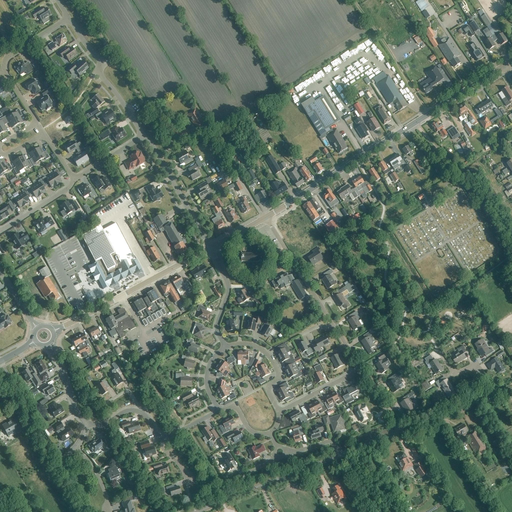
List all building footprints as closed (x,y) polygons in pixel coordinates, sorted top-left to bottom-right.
[(51,15),(46,8),(39,13),(37,10),(31,14),(34,19),(39,16),(44,24),(49,21),(47,18),(51,15)] [(492,23),(486,14),(484,15),(483,16),(482,17),(481,18),(487,27),(492,23)] [(475,32),(479,29),(474,21),(470,24),(475,32)] [(469,33),(472,37),(475,35),(468,25),(462,29),(466,34),(469,33)] [(431,39),(432,38),(435,36),(430,28),(426,31),(431,39)] [(502,34),(499,36),(494,28),(490,31),(495,41),(498,39),(502,45),(507,41),(502,34)] [(493,42),(495,41),(490,31),(488,29),(485,31),(486,33),(485,34),(482,36),(484,38),(483,39),(490,50),(495,46),(493,42)] [(419,36),(422,42),(428,39),(424,33),(419,36)] [(52,42),(48,45),(52,51),(56,48),(55,46),(58,44),(59,47),(67,42),(65,39),(66,38),(63,34),(55,39),(56,42),(53,44),(52,42)] [(454,67),(461,63),(457,58),(461,55),(449,38),(438,45),(446,58),(446,57),(450,62),(451,62),(454,67)] [(474,50),(475,52),(472,54),(477,61),(484,56),(479,49),(476,51),(475,49),(477,48),(474,43),(469,46),(472,51),(474,50)] [(69,61),(77,55),(76,53),(73,49),(72,48),(68,50),(66,47),(58,53),(62,58),(65,56),(69,61)] [(72,75),(75,72),(77,73),(80,76),(82,74),(83,74),(85,72),(85,71),(88,68),(86,66),(87,65),(86,64),(85,63),(84,63),(82,61),(75,67),(72,64),(67,69),(72,75)] [(18,72),(20,75),(25,71),(27,74),(33,70),(29,64),(25,67),(23,62),(20,64),(20,63),(17,65),(17,66),(15,67),(15,68),(18,73),(18,72)] [(440,81),(443,79),(435,66),(426,73),(431,81),(428,83),(429,84),(422,89),(426,94),(427,93),(427,94),(429,92),(433,89),(431,87),(440,81)] [(393,103),(395,105),(396,105),(399,111),(407,106),(403,100),(404,100),(388,76),(385,78),(384,76),(386,75),(384,72),(373,79),(375,82),(389,104),(392,102),(393,103)] [(319,74),(299,85),(302,91),(322,79),(319,74)] [(347,104),(331,76),(326,79),(342,107),(347,104)] [(31,90),(35,95),(40,91),(37,86),(33,79),(25,85),(29,91),(31,90)] [(0,85),(0,96),(4,94),(5,96),(9,94),(3,85),(1,87),(0,85)] [(506,98),(502,100),(506,106),(511,103),(510,101),(511,99),(511,94),(508,87),(502,91),(506,98)] [(92,107),(94,110),(96,108),(98,107),(105,102),(98,94),(92,99),(96,103),(92,107)] [(51,107),(50,106),(52,105),(46,96),(44,98),(36,103),(42,111),(45,109),(46,111),(51,107)] [(304,109),(321,137),(326,133),(327,135),(326,135),(332,145),(333,145),(336,149),(335,149),(336,151),(337,150),(339,153),(347,148),(344,142),(336,129),(333,131),(332,130),(330,127),(339,121),(324,97),(315,102),(312,98),(301,105),(304,109)] [(478,108),(475,110),(478,115),(482,113),(493,106),(489,100),(478,107),(478,108)] [(472,120),(475,125),(478,123),(470,111),(465,104),(457,109),(462,117),(465,114),(466,115),(468,114),(471,118),(469,119),(470,122),(472,120)] [(384,125),(390,121),(381,105),(374,109),(384,125)] [(16,113),(12,115),(17,125),(22,122),(19,117),(22,116),(19,109),(15,111),(16,113)] [(110,110),(102,115),(101,112),(95,116),(98,120),(102,118),(106,124),(115,119),(110,110)] [(197,128),(203,125),(199,118),(200,118),(194,110),(187,115),(192,123),(193,122),(197,128)] [(12,128),(17,125),(12,115),(7,118),(6,116),(3,118),(6,124),(9,123),(12,128)] [(366,120),(368,123),(373,132),(380,128),(376,122),(376,123),(371,116),(366,120)] [(480,122),(483,126),(485,129),(491,125),(490,122),(489,123),(486,118),(480,122)] [(444,137),(448,135),(444,130),(443,131),(442,129),(444,128),(441,124),(439,125),(437,123),(435,124),(432,126),(436,133),(440,131),(444,137)] [(476,134),(468,123),(464,125),(471,137),(476,134)] [(356,129),(362,139),(364,138),(364,139),(368,136),(364,129),(366,128),(364,124),(356,129)] [(180,139),(188,134),(185,128),(180,132),(181,133),(178,135),(173,126),(169,129),(175,138),(178,136),(180,139)] [(126,136),(122,128),(118,130),(116,127),(110,130),(112,134),(112,135),(116,142),(126,136)] [(451,128),(454,132),(450,135),(453,139),(459,135),(454,127),(451,128)] [(102,141),(111,135),(108,130),(99,136),(102,141)] [(65,147),(69,154),(76,149),(78,153),(84,149),(80,142),(75,145),(73,141),(72,142),(72,141),(71,141),(69,142),(69,143),(69,144),(65,147)] [(411,157),(413,155),(411,152),(408,146),(403,150),(406,155),(409,154),(411,157)] [(45,158),(46,160),(49,157),(45,151),(43,153),(40,148),(35,151),(40,160),(45,158)] [(77,157),(73,160),(78,167),(83,164),(85,163),(85,162),(88,160),(84,153),(85,152),(83,149),(76,154),(77,157)] [(30,160),(33,166),(37,164),(36,163),(40,160),(35,151),(30,153),(32,158),(30,160)] [(188,155),(185,151),(178,155),(180,159),(178,160),(180,164),(186,161),(188,164),(193,161),(191,158),(188,159),(186,156),(188,155)] [(134,155),(130,157),(132,159),(125,163),(129,170),(136,166),(136,167),(144,163),(143,161),(144,160),(141,153),(138,152),(137,153),(136,152),(134,153),(134,155)] [(389,160),(393,166),(395,169),(404,164),(402,161),(398,154),(389,160)] [(281,171),(272,156),(266,159),(275,175),(281,171)] [(26,162),(24,157),(18,159),(24,169),(28,167),(29,168),(32,167),(29,160),(26,162)] [(16,167),(13,169),(17,175),(20,173),(19,171),(24,169),(18,159),(13,162),(16,167)] [(414,162),(422,175),(426,172),(425,169),(419,159),(414,162)] [(3,160),(0,161),(0,166),(4,172),(8,170),(9,171),(12,169),(8,163),(6,165),(3,160)] [(379,165),(385,175),(390,172),(388,169),(387,169),(383,162),(379,165)] [(321,172),(323,170),(321,166),(320,164),(319,163),(318,164),(317,163),(313,165),(314,167),(318,174),(319,173),(321,173),(321,172)] [(197,168),(196,165),(190,168),(192,171),(186,174),(188,178),(190,177),(192,181),(200,177),(198,172),(196,173),(194,170),(197,168)] [(380,179),(384,177),(379,166),(375,167),(380,179)] [(307,182),(312,178),(309,175),(311,174),(308,170),(307,171),(305,167),(299,171),(307,182)] [(378,181),(380,180),(377,176),(378,176),(373,168),(369,171),(373,178),(376,182),(378,180),(378,181)] [(55,173),(51,176),(56,185),(61,182),(58,177),(61,175),(57,169),(54,171),(55,173)] [(297,188),(304,183),(301,179),(294,169),(288,173),(294,183),(297,188)] [(245,173),(250,182),(257,179),(251,170),(245,173)] [(395,172),(399,181),(404,179),(400,170),(395,172)] [(394,173),(391,175),(395,182),(399,180),(394,173)] [(52,188),(56,185),(51,176),(46,179),(45,177),(42,179),(46,185),(48,183),(52,188)] [(102,180),(99,176),(92,180),(98,190),(103,187),(104,190),(111,186),(105,178),(102,180)] [(361,177),(356,179),(362,189),(364,192),(366,194),(372,190),(369,185),(367,186),(364,182),(364,183),(361,177)] [(41,195),(46,192),(43,187),(45,186),(41,179),(38,181),(39,183),(35,186),(41,195)] [(356,179),(352,182),(356,188),(354,189),(358,196),(361,194),(364,192),(362,189),(356,179)] [(228,186),(225,181),(216,185),(219,190),(228,186)] [(270,186),(273,190),(277,197),(288,190),(284,184),(281,185),(279,182),(277,183),(277,182),(270,186)] [(197,187),(199,190),(196,192),(200,200),(208,195),(206,191),(209,189),(205,183),(197,187)] [(238,192),(242,190),(238,183),(234,185),(238,192)] [(86,184),(78,189),(78,190),(78,191),(80,195),(81,194),(83,197),(89,194),(91,198),(96,195),(90,185),(87,187),(86,184)] [(343,189),(337,193),(342,200),(350,195),(350,196),(349,196),(352,200),(355,199),(358,196),(354,189),(353,190),(352,188),(349,189),(347,185),(342,188),(343,189)] [(33,193),(36,198),(41,195),(35,186),(30,189),(29,187),(26,189),(30,195),(33,193)] [(156,192),(153,186),(147,189),(150,195),(149,196),(153,203),(163,197),(159,190),(156,192)] [(23,193),(19,196),(25,205),(30,202),(27,197),(29,196),(25,188),(22,190),(23,193)] [(132,194),(136,202),(140,199),(138,196),(141,194),(139,190),(132,194)] [(326,194),(322,197),(325,200),(331,208),(339,202),(338,201),(336,199),(335,199),(332,195),(329,190),(325,193),(326,194)] [(264,204),(270,201),(264,191),(258,195),(260,199),(261,198),(264,204)] [(20,208),(25,205),(19,196),(15,199),(13,197),(10,199),(14,205),(17,203),(20,208)] [(243,214),(250,209),(244,198),(241,200),(243,203),(239,205),(240,208),(243,214)] [(316,211),(320,208),(314,199),(310,202),(316,211)] [(64,210),(60,213),(63,217),(72,211),(73,213),(79,209),(75,202),(69,205),(67,202),(61,206),(64,210)] [(315,224),(321,220),(317,214),(317,213),(309,202),(303,207),(310,218),(311,218),(315,224)] [(0,220),(5,218),(6,218),(8,217),(8,216),(9,215),(6,212),(10,210),(6,204),(0,208),(0,220)] [(224,212),(225,214),(230,223),(237,219),(236,217),(234,214),(233,214),(232,212),(231,209),(229,211),(227,212),(226,211),(225,211),(224,212)] [(305,220),(300,210),(295,213),(296,214),(293,216),(298,224),(305,220)] [(356,220),(366,215),(363,211),(353,216),(356,220)] [(216,217),(211,220),(213,223),(215,226),(217,230),(224,226),(219,217),(220,217),(222,216),(220,213),(220,212),(219,212),(215,214),(215,216),(216,217)] [(336,222),(339,220),(334,213),(331,215),(336,222)] [(181,241),(171,223),(168,225),(161,214),(153,220),(159,230),(162,229),(163,232),(165,231),(174,247),(173,247),(178,255),(187,250),(183,245),(186,243),(184,240),(183,239),(182,240),(183,241),(181,241)] [(38,230),(40,233),(53,224),(50,218),(44,222),(42,218),(34,223),(36,226),(35,227),(37,230),(38,230)] [(280,222),(281,223),(278,225),(282,231),(291,225),(287,218),(280,222)] [(329,227),(333,233),(339,228),(335,223),(329,227)] [(95,230),(79,238),(92,265),(90,266),(96,277),(103,290),(111,286),(122,280),(134,274),(142,270),(137,260),(136,261),(116,224),(102,230),(96,233),(95,230)] [(300,227),(302,232),(306,231),(306,233),(315,231),(313,224),(300,227)] [(294,249),(296,248),(297,251),(306,246),(294,226),(285,232),(287,234),(285,235),(288,239),(290,238),(291,241),(290,241),(294,249)] [(149,231),(144,234),(149,243),(155,239),(149,231)] [(10,238),(17,250),(25,245),(23,243),(29,239),(25,233),(19,237),(18,234),(10,238)] [(36,246),(34,247),(37,252),(32,255),(35,258),(42,254),(36,246)] [(313,265),(323,259),(320,254),(321,252),(318,248),(312,251),(314,254),(308,258),(313,265)] [(149,256),(150,255),(154,263),(159,260),(158,258),(160,257),(155,249),(151,250),(151,249),(146,252),(149,256)] [(261,260),(261,256),(258,254),(242,254),(242,262),(258,262),(261,260)] [(336,263),(335,262),(330,265),(333,269),(333,270),(339,267),(337,263),(336,263)] [(195,279),(207,273),(203,266),(191,273),(195,279)] [(44,279),(51,275),(46,267),(39,271),(44,279)] [(212,278),(216,275),(212,268),(208,271),(212,278)] [(328,288),(328,289),(335,284),(330,275),(333,273),(331,270),(323,275),(325,278),(322,280),(325,284),(325,283),(328,288)] [(276,280),(272,282),(275,289),(280,286),(281,289),(286,287),(286,288),(289,287),(288,285),(292,283),(293,285),(291,286),(300,300),(302,299),(307,296),(297,280),(295,281),(292,274),(289,276),(287,274),(276,279),(276,280)] [(182,292),(186,290),(187,289),(189,293),(192,291),(187,283),(184,285),(182,282),(179,276),(171,281),(177,290),(178,290),(180,293),(182,291),(182,292)] [(57,293),(58,293),(48,277),(36,285),(45,298),(48,296),(53,302),(60,298),(57,293)] [(81,288),(77,291),(83,299),(91,292),(80,278),(76,281),(81,288)] [(184,311),(187,309),(181,299),(179,300),(171,287),(172,286),(169,281),(159,287),(165,297),(168,296),(170,299),(171,298),(174,303),(176,302),(180,309),(182,308),(184,311)] [(340,294),(334,298),(340,307),(343,305),(345,308),(345,309),(350,306),(348,302),(346,303),(341,294),(348,290),(350,293),(355,290),(351,283),(345,286),(346,287),(337,292),(338,292),(340,294)] [(222,287),(221,288),(220,286),(218,288),(223,296),(226,293),(222,287)] [(160,299),(154,289),(151,291),(151,292),(150,292),(155,301),(157,300),(160,304),(162,303),(160,299)] [(205,300),(199,290),(197,291),(203,301),(205,300)] [(237,300),(237,301),(240,304),(243,302),(250,298),(252,302),(255,300),(251,294),(249,296),(245,290),(238,294),(240,297),(238,299),(237,300)] [(25,295),(31,304),(35,302),(29,292),(25,295)] [(148,293),(145,295),(146,297),(147,297),(153,308),(155,307),(152,303),(154,301),(155,301),(150,292),(148,293)] [(150,308),(152,312),(154,311),(153,308),(147,297),(146,297),(143,299),(143,300),(142,300),(147,309),(150,308)] [(144,309),(147,313),(149,312),(147,309),(142,300),(141,299),(138,301),(137,302),(142,310),(144,309)] [(135,302),(132,304),(137,313),(140,317),(142,316),(139,312),(141,311),(142,310),(137,302),(135,302)] [(204,307),(199,305),(196,311),(200,312),(198,317),(208,321),(211,314),(203,311),(204,307)] [(114,318),(116,322),(124,337),(125,336),(123,331),(129,328),(130,330),(135,327),(129,316),(128,317),(124,310),(121,310),(118,312),(120,315),(114,318)] [(356,317),(358,315),(356,312),(351,315),(353,318),(348,321),(354,330),(362,326),(356,317)] [(0,329),(6,325),(7,327),(11,324),(10,323),(12,322),(7,316),(6,317),(5,315),(0,317),(0,329)] [(114,318),(113,319),(112,317),(106,320),(111,329),(112,328),(113,330),(109,332),(111,337),(118,334),(120,339),(124,337),(116,322),(114,318)] [(247,329),(255,331),(257,324),(261,325),(262,318),(256,317),(255,320),(249,319),(248,323),(247,323),(246,325),(247,326),(248,326),(247,329)] [(233,320),(226,322),(228,331),(235,330),(235,326),(236,326),(237,325),(236,321),(234,322),(233,320)] [(266,328),(262,334),(268,338),(270,334),(273,336),(276,331),(273,329),(269,327),(271,324),(266,321),(263,327),(266,328)] [(200,328),(201,325),(196,323),(194,326),(197,327),(194,335),(198,337),(197,337),(202,339),(204,334),(203,334),(205,330),(200,328)] [(98,336),(100,335),(99,333),(96,327),(88,331),(92,337),(97,334),(98,336)] [(375,347),(374,346),(372,342),(373,341),(370,336),(372,335),(370,332),(364,336),(365,339),(361,342),(369,354),(373,352),(372,349),(375,347)] [(78,337),(85,351),(85,350),(88,349),(85,344),(88,343),(84,334),(78,337)] [(316,344),(312,346),(316,352),(320,350),(319,349),(330,343),(326,336),(322,338),(315,342),(316,344)] [(72,340),(75,346),(78,345),(80,349),(78,351),(80,354),(85,351),(78,337),(72,340)] [(196,354),(199,347),(192,344),(193,340),(188,338),(186,341),(187,342),(186,344),(189,345),(187,350),(196,354)] [(482,339),(475,343),(476,345),(479,349),(480,351),(479,352),(482,356),(484,354),(486,356),(493,352),(491,349),(489,350),(483,340),(482,339)] [(306,351),(308,356),(313,353),(311,348),(308,349),(304,342),(298,345),(300,349),(302,353),(306,351)] [(286,344),(285,345),(278,348),(279,351),(276,352),(279,358),(287,353),(290,352),(286,344)] [(464,354),(467,352),(463,346),(458,350),(459,353),(452,357),(456,364),(466,358),(464,354)] [(377,356),(378,359),(380,362),(376,365),(382,374),(392,367),(390,365),(391,365),(383,352),(377,356)] [(289,356),(287,353),(279,358),(282,363),(284,361),(286,364),(296,359),(294,360),(292,355),(289,356)] [(336,369),(344,365),(338,354),(331,358),(336,369)] [(193,369),(195,362),(188,360),(189,357),(182,355),(181,359),(185,360),(183,367),(187,367),(187,368),(187,369),(187,370),(188,370),(189,369),(190,369),(190,368),(193,369)] [(437,374),(443,370),(436,360),(434,361),(431,355),(425,359),(427,362),(425,362),(428,366),(430,364),(437,374)] [(499,373),(505,369),(498,358),(492,361),(492,362),(488,365),(491,370),(496,367),(499,373)] [(297,360),(296,359),(286,364),(287,367),(285,368),(287,373),(295,369),(298,368),(295,361),(297,360)] [(100,369),(113,363),(111,360),(98,366),(100,369)] [(120,360),(117,362),(123,373),(126,372),(120,360)] [(219,364),(229,372),(230,370),(227,368),(229,365),(222,360),(219,364)] [(258,368),(261,362),(256,360),(251,370),(252,371),(257,369),(259,372),(255,373),(256,375),(268,369),(265,364),(258,368)] [(40,376),(39,376),(42,382),(48,378),(45,373),(44,373),(42,372),(46,369),(41,361),(35,365),(40,373),(39,373),(40,376)] [(112,373),(114,376),(111,378),(116,386),(123,382),(115,371),(118,369),(114,363),(111,365),(114,369),(112,371),(112,372),(112,373)] [(229,372),(219,364),(215,369),(223,374),(225,371),(228,374),(229,372)] [(323,371),(320,365),(314,367),(317,373),(313,376),(314,378),(315,378),(318,383),(323,380),(320,373),(323,371)] [(298,368),(295,369),(287,373),(290,378),(293,377),(294,380),(302,376),(298,368)] [(30,379),(35,387),(36,387),(36,388),(42,384),(35,373),(32,375),(28,369),(22,373),(27,381),(30,379)] [(270,374),(268,369),(256,375),(257,377),(260,375),(262,378),(270,374)] [(394,380),(388,383),(394,393),(400,388),(404,386),(398,377),(401,375),(399,372),(392,377),(394,380)] [(183,378),(183,374),(175,374),(175,379),(180,379),(180,386),(191,386),(191,378),(183,378)] [(104,380),(101,382),(102,383),(97,386),(102,395),(108,392),(106,389),(109,387),(104,380)] [(442,387),(447,394),(449,398),(455,394),(453,391),(454,390),(448,380),(443,383),(441,380),(436,383),(440,388),(442,387)] [(286,383),(278,387),(279,389),(277,391),(279,396),(288,392),(286,389),(289,388),(286,383)] [(46,392),(49,396),(55,391),(51,385),(48,387),(47,384),(40,388),(44,394),(46,392)] [(347,390),(346,388),(343,390),(346,396),(343,397),(347,404),(354,401),(352,396),(358,392),(354,385),(347,390)] [(216,390),(219,395),(230,389),(230,387),(226,389),(225,386),(224,386),(216,390)] [(231,390),(230,389),(219,395),(221,399),(229,395),(228,392),(231,390)] [(186,401),(190,408),(199,403),(195,396),(191,398),(190,396),(191,395),(190,392),(181,397),(184,402),(186,401)] [(289,395),(288,392),(279,396),(282,401),(285,400),(286,402),(294,398),(292,393),(289,395)] [(335,392),(330,394),(334,403),(337,402),(339,404),(344,402),(341,396),(338,398),(335,392)] [(414,395),(413,392),(405,397),(406,400),(400,403),(403,407),(403,406),(408,413),(414,409),(410,403),(415,399),(413,395),(414,395)] [(334,403),(330,394),(325,397),(328,403),(325,404),(328,410),(333,407),(332,405),(334,403)] [(313,403),(317,412),(320,411),(321,413),(327,411),(324,405),(321,407),(318,401),(313,403)] [(54,402),(48,405),(51,410),(50,410),(55,417),(64,411),(60,405),(57,406),(54,402)] [(317,412),(313,403),(307,406),(310,412),(308,414),(310,419),(316,416),(314,414),(317,412)] [(368,411),(365,405),(361,407),(360,406),(355,409),(362,422),(367,419),(364,413),(368,411)] [(303,421),(304,423),(307,421),(303,414),(301,415),(298,411),(289,415),(293,421),(299,418),(301,422),(303,421)] [(336,430),(336,431),(345,428),(344,424),(344,423),(343,421),(341,415),(330,419),(332,426),(334,425),(335,427),(335,428),(335,430),(336,430)] [(8,436),(17,431),(18,432),(22,430),(13,416),(8,419),(11,422),(8,424),(8,422),(2,426),(8,436)] [(219,427),(223,434),(229,431),(227,428),(235,423),(234,422),(235,422),(234,421),(232,417),(222,422),(223,424),(219,427)] [(63,441),(73,435),(69,428),(64,431),(62,428),(63,428),(60,422),(53,426),(56,432),(57,432),(58,435),(63,441)] [(140,430),(139,426),(138,426),(137,422),(129,424),(128,422),(121,424),(122,429),(127,428),(129,434),(140,430)] [(319,432),(324,430),(322,424),(315,426),(317,430),(309,433),(312,440),(321,437),(319,432)] [(477,457),(489,450),(477,430),(469,435),(467,432),(468,431),(464,425),(455,430),(459,437),(464,434),(477,457)] [(293,435),(291,436),(292,441),(295,440),(295,442),(301,441),(299,436),(303,434),(301,427),(294,429),(295,432),(292,433),(293,435)] [(214,430),(211,432),(209,428),(203,432),(206,437),(204,439),(206,442),(213,438),(214,441),(219,438),(214,430)] [(232,431),(226,435),(226,436),(224,437),(226,442),(233,438),(235,442),(238,440),(238,442),(244,439),(240,432),(234,435),(232,431)] [(93,444),(93,443),(89,446),(94,453),(102,447),(105,452),(110,448),(104,440),(104,441),(101,443),(99,439),(93,444)] [(222,439),(218,441),(222,449),(226,446),(222,439)] [(156,454),(153,446),(150,447),(148,441),(139,444),(141,450),(144,449),(147,458),(152,456),(156,454)] [(501,451),(505,449),(500,441),(497,443),(501,451)] [(265,451),(263,445),(258,447),(256,448),(255,447),(248,450),(251,456),(250,456),(250,457),(250,459),(252,459),(253,460),(260,456),(258,453),(260,452),(260,453),(265,451)] [(463,455),(469,452),(465,446),(460,450),(463,455)] [(402,472),(412,466),(408,458),(407,458),(404,453),(398,457),(400,461),(397,463),(402,472)] [(117,462),(119,465),(122,464),(118,454),(112,460),(114,463),(117,462)] [(233,460),(229,454),(224,457),(226,461),(222,464),(227,472),(234,468),(230,462),(233,460)] [(426,475),(426,476),(431,479),(434,477),(429,468),(425,470),(420,461),(414,464),(421,478),(426,475)] [(161,463),(153,466),(154,470),(157,469),(159,476),(169,472),(167,465),(162,467),(161,463)] [(115,467),(108,470),(109,474),(106,475),(107,477),(108,477),(111,484),(112,484),(111,482),(120,478),(121,479),(119,474),(121,473),(119,469),(117,470),(115,467)] [(171,486),(165,487),(167,493),(170,492),(171,496),(181,493),(179,487),(172,489),(171,486)] [(338,504),(346,498),(341,490),(340,490),(337,486),(332,489),(334,492),(331,494),(338,504)] [(123,511),(133,511),(133,509),(132,510),(129,501),(123,503),(125,511),(123,511)]
